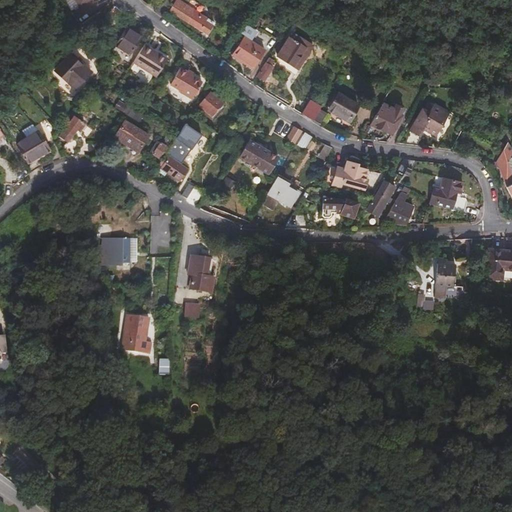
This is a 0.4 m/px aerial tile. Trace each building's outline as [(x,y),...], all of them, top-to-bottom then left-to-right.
[(66,0),(62,3),(69,13),(78,6),(79,8),(88,0),(66,0)] [(207,35),(214,22),(208,18),(206,21),(192,12),(193,10),(176,0),(169,11),(207,35)] [(119,13),(114,8),(102,19),(108,24),(119,14),(119,13)] [(254,65),(264,49),(250,40),(256,30),(245,23),(240,31),(248,37),(247,38),(244,36),(232,55),(241,61),(243,58),(254,65)] [(140,39),(125,30),(115,46),(130,56),(140,39)] [(297,58),(301,61),(308,50),(286,37),(274,56),(292,67),(297,58)] [(167,60),(143,45),(132,63),(155,78),(167,60)] [(89,73),(69,56),(55,74),(75,91),(89,73)] [(267,56),(255,75),(262,80),(271,65),(269,64),(272,59),(267,56)] [(296,69),(301,61),(297,58),(292,67),(296,69)] [(192,76),(180,68),(169,84),(179,91),(178,93),(190,100),(200,84),(191,78),(192,76)] [(52,89),(44,80),(30,93),(37,101),(52,89)] [(424,88),(392,87),(389,93),(420,96),(424,88)] [(221,104),(209,93),(199,106),(211,116),(221,104)] [(358,107),(339,95),(329,110),(349,122),(358,107)] [(114,108),(122,113),(122,112),(127,105),(118,100),(114,108)] [(312,118),(319,107),(307,100),(300,111),(312,118)] [(143,113),(128,103),(127,105),(122,112),(127,116),(137,123),(143,113)] [(327,110),(320,106),(319,107),(312,118),(320,123),(327,110)] [(436,137),(449,115),(433,106),(430,113),(423,109),(410,132),(417,136),(422,129),(436,137)] [(393,114),(380,107),(370,124),(393,135),(405,110),(398,107),(393,114)] [(134,127),(137,123),(127,116),(123,121),(134,127)] [(85,126),(74,117),(59,134),(67,141),(77,130),(79,132),(85,126)] [(134,127),(123,121),(112,139),(136,153),(147,136),(134,127)] [(26,137),(35,131),(32,125),(22,131),(26,137)] [(185,164),(205,133),(195,127),(194,129),(189,126),(181,138),(182,139),(184,140),(174,156),(185,164)] [(293,144),(300,132),(292,127),(285,139),(293,144)] [(26,137),(15,144),(28,165),(50,151),(38,130),(35,131),(26,137)] [(311,138),(304,134),(297,145),(304,149),(311,138)] [(271,170),(280,154),(251,137),(242,154),(271,170)] [(511,150),(511,142),(509,138),(498,157),(505,182),(511,196),(511,174),(509,170),(511,166),(511,156),(509,155),(511,150)] [(156,159),(166,143),(160,139),(157,143),(154,141),(147,152),(156,159)] [(67,142),(68,156),(77,156),(76,141),(67,142)] [(331,149),(325,146),(317,159),(324,162),(331,149)] [(185,170),(163,155),(156,167),(178,181),(185,170)] [(411,174),(417,159),(405,158),(400,169),(411,174)] [(362,191),(369,172),(358,168),(359,166),(347,162),(344,170),(330,165),(324,183),(338,187),(339,184),(362,191)] [(462,190),(464,179),(444,174),(441,185),(435,183),(430,200),(453,205),(453,206),(465,209),(469,195),(468,192),(462,190)] [(285,188),(273,181),(258,208),(270,214),(276,204),(287,210),(294,198),(283,191),(285,188)] [(395,188),(384,182),(368,210),(380,217),(387,203),(390,204),(393,199),(390,198),(395,188)] [(191,188),(185,185),(179,195),(185,198),(191,188)] [(354,218),(358,204),(345,199),(324,198),(323,208),(342,210),(341,213),(354,218)] [(398,201),(389,220),(399,224),(401,223),(403,220),(409,223),(411,218),(415,209),(398,201)] [(414,225),(423,224),(428,211),(418,210),(414,225)] [(305,222),(291,221),(290,228),(304,229),(305,222)] [(113,237),(113,260),(131,260),(132,238),(113,237)] [(461,239),(461,249),(470,249),(471,239),(471,237),(461,239)] [(511,248),(488,247),(487,274),(498,275),(498,265),(511,265),(511,248)] [(209,261),(191,258),(187,274),(191,275),(189,289),(211,293),(213,279),(206,278),(209,261)] [(454,266),(434,264),(434,299),(439,299),(439,287),(452,287),(454,266)] [(418,307),(425,308),(426,295),(419,294),(418,307)] [(425,312),(433,313),(434,304),(426,303),(425,312)] [(199,306),(185,306),(185,318),(199,318),(199,306)] [(153,340),(148,339),(141,338),(145,315),(129,312),(123,347),(151,351),(153,340)] [(141,338),(148,339),(151,316),(145,315),(141,338)] [(159,370),(170,370),(170,359),(159,359),(159,370)]
